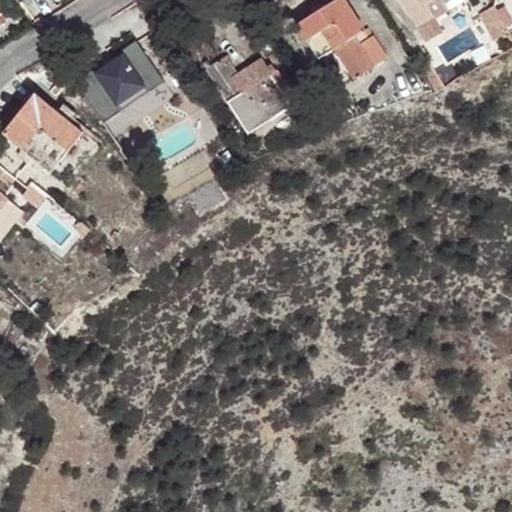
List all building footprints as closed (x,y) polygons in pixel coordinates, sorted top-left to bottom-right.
[(22,0),(13,6),(30,31),(55,15),(45,0),(22,0)] [(460,0),(391,0),(420,44),(436,34),(420,9),(433,2),(442,15),(462,2),(460,0)] [(310,64),(328,54),(330,52),(349,83),(379,65),(365,42),(361,44),(336,3),(289,30),(310,64)] [(478,17),(494,42),(509,34),(493,8),(478,17)] [(86,74),(68,87),(98,127),(115,115),(111,108),(153,79),(129,44),(114,55),(116,58),(89,78),(86,74)] [(330,52),(328,54),(346,84),(349,83),(330,52)] [(216,64),(201,74),(243,138),(285,111),(270,88),(276,84),(269,74),(238,95),(229,83),(232,80),(224,66),(220,68),(216,64)] [(153,79),(111,108),(115,115),(158,85),(153,79)] [(29,97),(0,134),(0,140),(44,177),(78,136),(29,97)]
